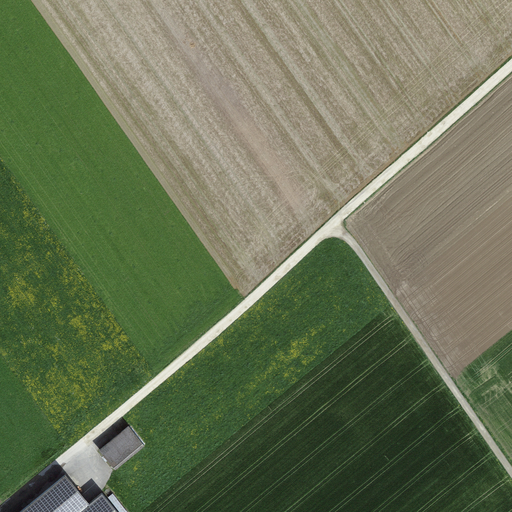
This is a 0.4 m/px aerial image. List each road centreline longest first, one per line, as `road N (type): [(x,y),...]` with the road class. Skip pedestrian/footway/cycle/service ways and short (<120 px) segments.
road 1 (track): [(0,510),(511,59)]
road 2 (track): [(331,219),(511,469)]
